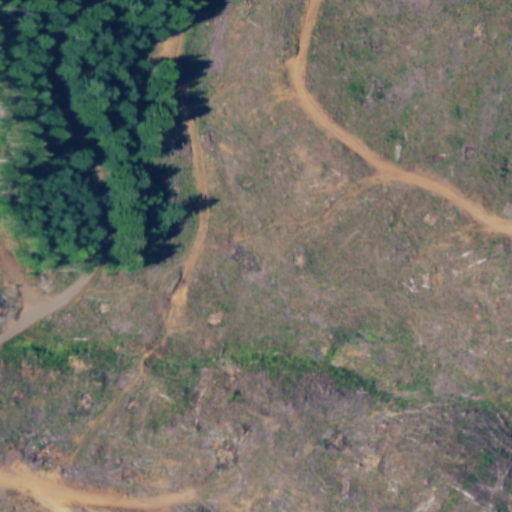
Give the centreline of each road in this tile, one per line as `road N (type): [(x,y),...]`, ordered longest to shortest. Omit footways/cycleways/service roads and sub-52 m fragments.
road 1 (residential): [(0,441),(21,459),(97,459),(173,382),(173,170),(185,46),(245,0),(332,164),(391,211),(511,211)]
road 2 (residential): [(0,270),(68,270),(97,223),(97,170),(62,76),(62,0)]
